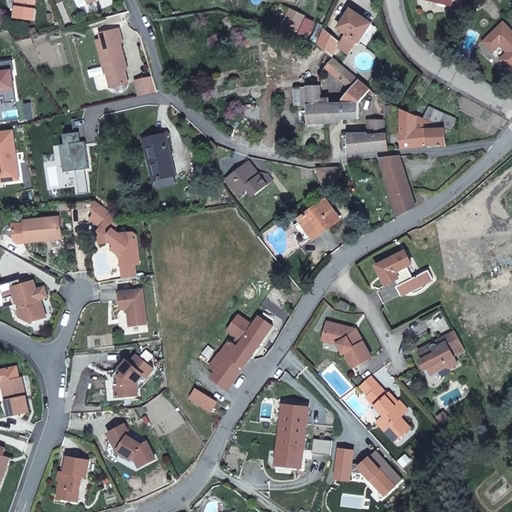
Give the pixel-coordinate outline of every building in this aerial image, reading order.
[(16,0),(16,6),(17,6),(15,18),(34,21),(36,9),(34,9),(35,0),(16,0)] [(460,8),(461,0),(453,0),(452,6),(460,8)] [(479,9),(485,3),(481,0),(477,0),(474,4),(479,9)] [(295,37),(305,17),(290,10),(280,31),(295,37)] [(359,41),(371,23),(351,10),(339,28),(347,34),(359,41)] [(511,30),(504,22),(483,42),(493,52),(500,45),(507,52),(500,60),(510,70),(511,68),(511,30)] [(126,65),(120,43),(123,42),(119,29),(100,34),(101,39),(97,40),(105,74),(107,73),(111,87),(128,83),(123,65),(126,65)] [(350,54),(359,41),(347,34),(339,46),(350,54)] [(325,67),(328,64),(320,57),(315,63),(323,70),(325,67)] [(359,79),(333,58),(328,64),(325,67),(351,89),(359,79)] [(157,92),(152,77),(135,81),(139,96),(157,92)] [(359,103),(370,89),(359,79),(351,89),(342,99),(342,104),(359,103)] [(309,105),(308,87),(301,88),(302,106),(308,106),(309,105)] [(321,99),(321,87),(319,87),(308,87),(309,105),(330,104),(330,99),(321,99)] [(359,118),(359,103),(342,104),(330,104),(309,105),(308,106),(309,123),(328,122),(345,121),(344,119),(359,118)] [(450,132),(456,119),(430,107),(425,119),(445,128),(445,130),(450,132)] [(427,146),(426,129),(415,130),(417,116),(401,109),(401,132),(400,132),(402,148),(427,146)] [(445,128),(425,119),(417,116),(415,130),(426,129),(445,128)] [(385,134),(385,120),(369,120),(368,133),(369,136),(385,134)] [(445,130),(445,128),(426,129),(427,146),(447,146),(445,130)] [(12,132),(0,133),(0,173),(4,173),(5,182),(18,180),(12,132)] [(387,150),(387,134),(385,134),(369,136),(368,133),(349,134),(349,149),(349,154),(369,152),(387,150)] [(175,175),(165,134),(146,138),(151,161),(149,162),(154,181),(156,180),(173,176),(175,175)] [(417,207),(400,156),(380,159),(398,217),(417,207)] [(273,180),(268,175),(263,173),(260,176),(249,162),(228,180),(232,185),(235,183),(242,191),(248,191),(251,189),(255,194),(273,180)] [(343,177),(340,167),(318,168),(325,189),(343,177)] [(174,184),(173,176),(156,180),(158,188),(174,184)] [(242,191),(235,183),(232,185),(239,193),(242,191)] [(140,264),(136,236),(132,233),(120,234),(114,230),(121,220),(96,200),(93,201),(93,215),(91,219),(102,227),(98,232),(109,235),(110,242),(115,246),(113,249),(120,255),(122,266),(135,264),(140,264)] [(332,224),(329,220),(335,215),(326,202),(301,219),(302,220),(314,236),(315,237),(332,224)] [(332,224),(339,220),(335,215),(329,220),(332,224)] [(61,235),(59,217),(25,221),(25,224),(14,225),(16,241),(18,243),(27,242),(45,240),(44,237),(61,235)] [(314,236),(302,220),(295,226),(306,242),(314,236)] [(16,241),(14,225),(6,226),(7,234),(16,241)] [(110,242),(109,235),(98,232),(100,243),(110,242)] [(408,257),(405,251),(400,254),(403,260),(408,257)] [(425,284),(434,279),(433,277),(429,270),(428,270),(427,270),(426,270),(425,270),(424,271),(423,271),(422,272),(421,272),(421,273),(420,273),(419,274),(418,274),(418,275),(417,275),(417,276),(418,276),(413,278),(407,267),(412,264),(408,257),(403,260),(400,254),(376,266),(386,285),(394,281),(401,294),(402,294),(403,294),(404,294),(405,294),(406,294),(407,294),(408,294),(409,294),(410,294),(411,294),(412,294),(413,294),(413,293),(414,293),(415,293),(416,293),(417,293),(417,292),(418,292),(419,291),(420,291),(421,290),(422,290),(422,289),(423,289),(424,288),(425,287),(426,287),(426,286),(425,284)] [(136,277),(135,270),(122,271),(123,279),(136,277)] [(36,289),(34,281),(12,287),(17,304),(20,306),(21,306),(22,311),(19,317),(32,323),(34,321),(46,317),(41,299),(47,297),(44,287),(36,289)] [(147,324),(143,289),(119,292),(122,310),(128,309),(130,326),(147,324)] [(348,310),(350,305),(341,301),(338,306),(339,306),(347,310),(348,310)] [(243,369),(274,326),(259,316),(253,325),(243,340),(238,346),(230,341),(222,353),(227,357),(243,369)] [(243,340),(253,325),(239,316),(229,331),(243,340)] [(372,357),(358,332),(350,330),(350,328),(328,322),(326,331),(328,335),(327,341),(338,344),(340,342),(346,352),(354,367),(372,357)] [(465,350),(455,332),(429,346),(431,349),(431,348),(431,347),(431,346),(431,345),(432,345),(432,344),(433,344),(434,344),(435,344),(436,344),(436,345),(437,345),(446,340),(454,356),(465,350)] [(454,356),(446,340),(437,345),(436,345),(436,344),(435,344),(434,344),(433,344),(432,344),(432,345),(431,345),(431,346),(431,347),(431,348),(431,349),(429,346),(418,351),(423,359),(420,361),(429,379),(439,374),(437,371),(448,366),(449,368),(458,363),(454,356)] [(346,352),(340,342),(338,344),(343,354),(346,352)] [(217,370),(227,357),(222,353),(210,365),(217,370)] [(137,383),(143,375),(146,378),(154,369),(137,355),(130,363),(127,360),(120,369),(123,372),(120,377),(120,384),(115,384),(116,397),(138,395),(137,383)] [(227,390),(243,369),(227,357),(217,370),(212,378),(227,390)] [(0,382),(1,383),(5,400),(9,417),(29,412),(22,377),(19,378),(16,367),(0,370),(0,382)] [(369,395),(379,386),(371,376),(361,386),(369,395)] [(410,428),(400,417),(403,415),(395,407),(392,404),(396,400),(390,393),(388,395),(379,386),(369,395),(367,397),(385,416),(378,422),(396,441),(410,428)] [(218,402),(196,389),(190,399),(212,412),(218,402)] [(408,410),(400,402),(395,407),(403,415),(408,410)] [(302,467),(309,408),(284,405),(277,464),(302,467)] [(450,421),(444,413),(438,417),(444,425),(450,421)] [(155,459),(147,442),(141,445),(128,436),(130,434),(124,425),(108,434),(118,452),(119,450),(133,459),(134,457),(139,467),(155,459)] [(3,456),(6,449),(0,446),(0,483),(1,484),(8,464),(4,462),(2,458),(3,456)] [(404,466),(411,460),(406,455),(399,461),(404,466)] [(78,502),(82,476),(87,477),(90,460),(67,457),(65,472),(62,472),(59,489),(68,490),(67,500),(78,502)] [(67,500),(68,490),(59,489),(57,498),(67,500)]
